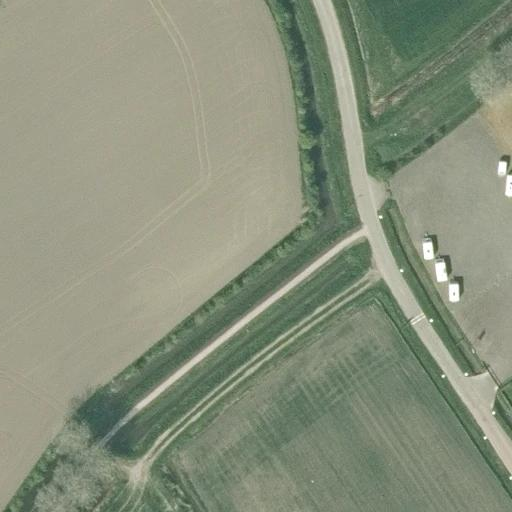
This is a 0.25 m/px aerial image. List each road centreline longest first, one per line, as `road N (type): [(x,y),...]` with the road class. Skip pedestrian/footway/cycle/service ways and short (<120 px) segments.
road 1 (unclassified): [(511,461),(386,267),(321,0)]
road 2 (track): [(386,267),(346,289),(152,449),(138,494)]
